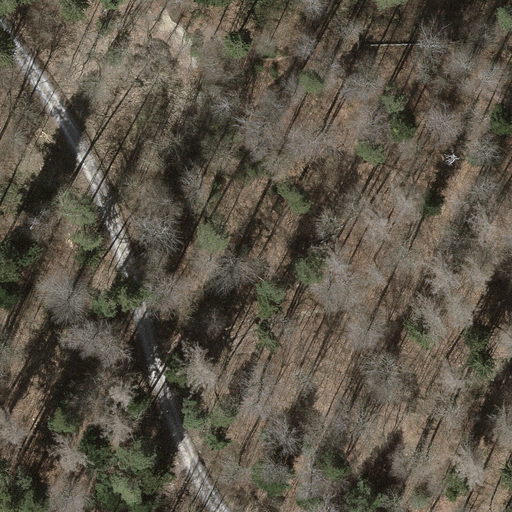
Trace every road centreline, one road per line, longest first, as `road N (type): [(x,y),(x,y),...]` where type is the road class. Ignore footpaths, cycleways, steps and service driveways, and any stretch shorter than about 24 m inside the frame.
road 1 (track): [(0,31),(70,131),(112,213),(152,339)]
road 2 (track): [(152,339),(183,450),(221,511)]
